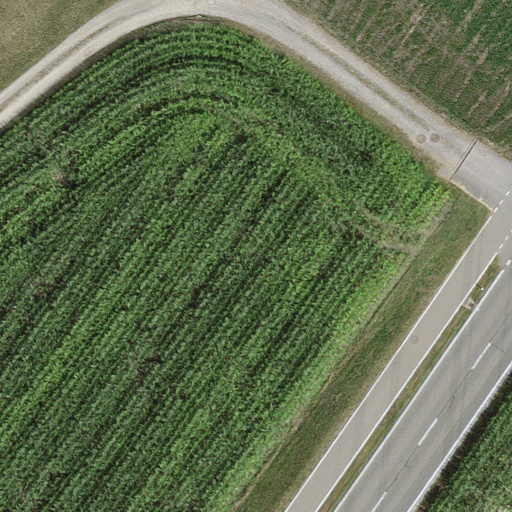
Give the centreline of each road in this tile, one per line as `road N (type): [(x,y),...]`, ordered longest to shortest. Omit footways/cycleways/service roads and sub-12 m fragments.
road 1 (track): [(511,187),(257,19),(214,4),(179,6),(141,23),(0,126)]
road 2 (tertiary): [(511,308),(369,511)]
